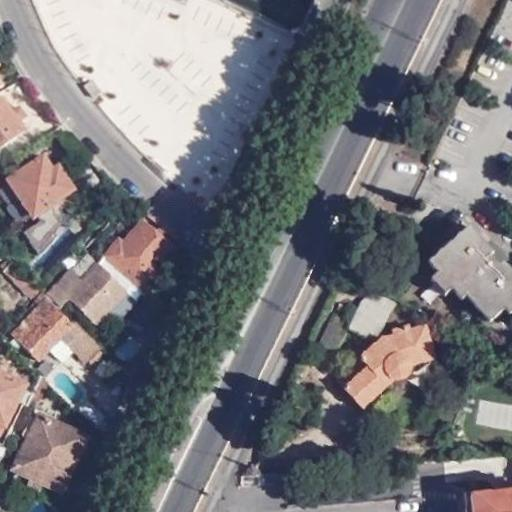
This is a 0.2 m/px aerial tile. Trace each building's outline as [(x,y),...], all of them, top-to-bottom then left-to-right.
[(91,78),(83,84),(91,96),(100,90),(91,78)] [(0,99),(0,143),(21,131),(14,119),(21,114),(16,106),(9,109),(2,98),(0,99)] [(71,189),(47,152),(5,181),(29,217),(71,189)] [(94,264),(123,294),(125,293),(133,300),(157,274),(151,269),(169,248),(139,223),(119,244),(117,241),(94,264)] [(492,253),(469,228),(428,263),(462,301),(464,298),(478,314),(494,301),(505,313),(511,307),(511,276),(501,265),(507,260),(503,255),(498,249),(492,253)] [(1,270),(28,297),(36,289),(9,261),(1,270)] [(93,324),(123,294),(94,264),(77,281),(67,271),(46,292),(59,305),(66,299),(93,324)] [(84,361),(98,348),(47,297),(11,332),(36,360),(49,347),(67,328),(75,334),(66,343),(71,348),(84,361)] [(333,349),(346,319),(331,313),(317,342),(333,349)] [(383,333),(334,378),(360,407),(391,379),(398,379),(406,377),(411,372),(411,367),(434,360),(424,327),(412,329),(410,323),(393,327),(393,332),(383,333)] [(60,359),(71,348),(66,343),(75,334),(67,328),(49,347),(60,359)] [(0,376),(0,456),(4,448),(0,446),(0,444),(6,432),(1,429),(21,387),(0,376)] [(83,439),(35,415),(10,470),(57,493),(83,439)] [(511,511),(511,492),(471,496),(472,508),(464,508),(464,511),(511,511)]
